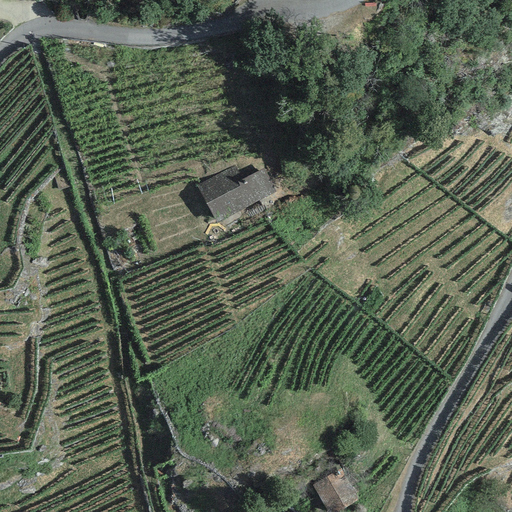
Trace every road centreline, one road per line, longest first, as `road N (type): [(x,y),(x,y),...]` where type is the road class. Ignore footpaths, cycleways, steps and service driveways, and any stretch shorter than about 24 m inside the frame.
road 1 (unclassified): [(348,0),(156,36),(49,27),(0,54)]
road 2 (unclassified): [(401,511),(418,457),(511,279)]
